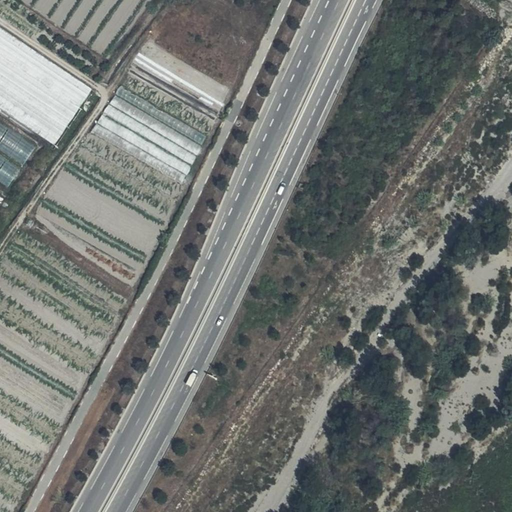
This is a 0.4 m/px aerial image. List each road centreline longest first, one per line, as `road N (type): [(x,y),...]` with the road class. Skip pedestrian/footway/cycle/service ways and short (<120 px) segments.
road 1 (unclassified): [(286,0),(28,511)]
road 2 (trunk): [(115,511),(209,339),(366,0)]
road 3 (trunk): [(272,140),(175,349),(87,511)]
road 4 (trunk): [(338,0),(272,140)]
road 5 (trunk): [(327,0),(272,140)]
